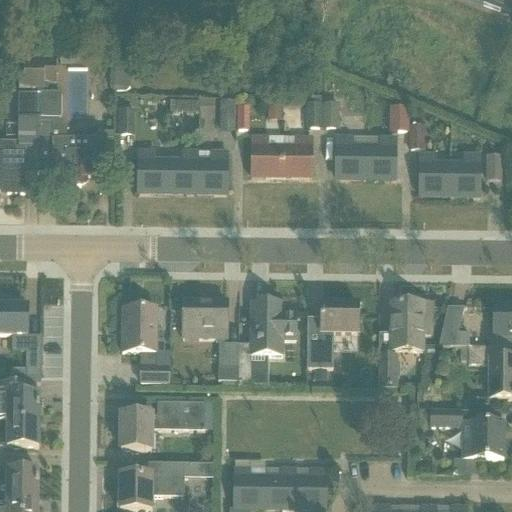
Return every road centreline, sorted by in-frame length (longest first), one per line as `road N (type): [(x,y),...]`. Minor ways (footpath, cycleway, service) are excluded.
road 1 (residential): [(81,252),(511,253)]
road 2 (residential): [(79,511),(81,252)]
road 3 (residential): [(340,511),(340,493),(511,498)]
